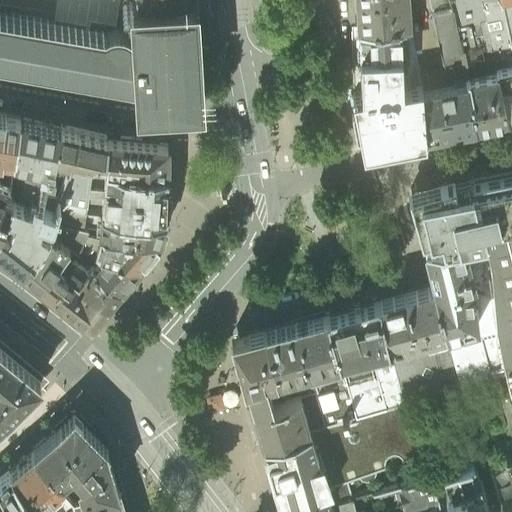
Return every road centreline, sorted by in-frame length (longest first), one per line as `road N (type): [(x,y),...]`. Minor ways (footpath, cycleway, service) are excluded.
road 1 (tertiary): [(256,186),(262,224),(247,251),(162,335),(98,372)]
road 2 (residential): [(256,186),(511,141)]
road 3 (residential): [(243,116),(189,123),(0,94)]
road 4 (tertiary): [(98,372),(202,511)]
road 5 (tertiary): [(0,291),(98,372)]
